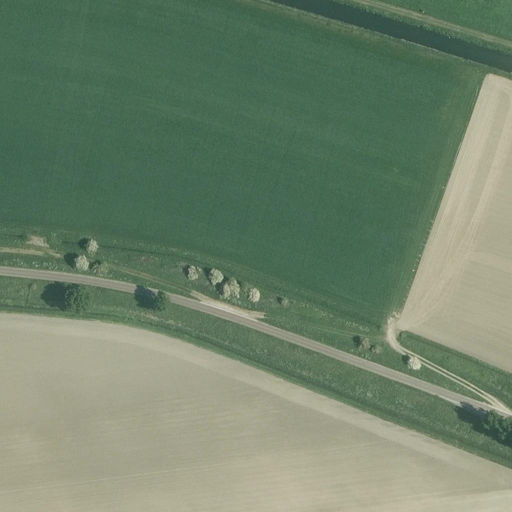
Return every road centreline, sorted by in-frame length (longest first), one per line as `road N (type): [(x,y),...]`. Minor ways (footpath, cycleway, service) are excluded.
road 1 (unclassified): [(511,419),(219,312),(104,284),(0,271)]
road 2 (track): [(219,312),(198,296),(118,267),(0,250)]
road 3 (track): [(390,341),(232,316)]
road 4 (track): [(511,415),(397,348),(390,325)]
